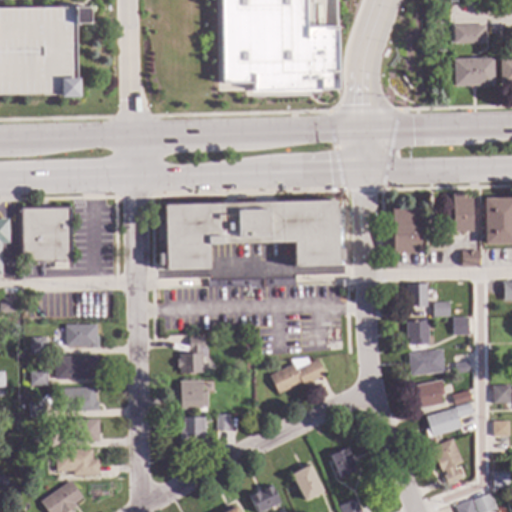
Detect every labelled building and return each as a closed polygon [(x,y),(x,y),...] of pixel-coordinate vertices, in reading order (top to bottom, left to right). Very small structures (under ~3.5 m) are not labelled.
[(219,84),(217,0),(302,0),(303,28),(335,28),(335,91),(249,92),(249,84),(219,84)] [(0,9),(87,8),(87,25),(71,25),(72,79),(76,79),(76,98),(57,98),(57,95),(0,95),(0,9)] [(483,45),(451,46),(451,27),(483,27),(483,45)] [(491,87),(450,88),(450,61),(490,60),(491,87)] [(511,86),(497,86),(497,60),(511,60),(511,86)] [(461,195),(461,198),(471,198),(470,233),(443,232),(444,216),(451,216),(451,194),(461,195)] [(511,244),(483,244),(483,197),(511,197),(511,244)] [(335,248),(342,248),(342,261),(335,261),(337,266),(292,267),(292,242),(207,244),(207,269),(164,270),(164,266),(158,266),(158,253),(164,253),(163,205),(334,202),(335,248)] [(69,262),(21,263),(20,209),(68,208),(69,262)] [(420,253),(392,253),(392,209),(420,209),(420,253)] [(8,243),(0,243),(1,275),(0,275),(0,219),(8,219),(8,243)] [(477,267),(460,267),(460,251),(477,251),(477,267)] [(511,300),(500,301),(500,281),(511,280),(511,300)] [(425,307),(405,307),(405,283),(425,283),(425,307)] [(16,314),(0,314),(0,295),(16,295),(16,314)] [(449,317),(432,318),(431,302),(448,302),(449,317)] [(468,335),(452,336),(451,317),(467,317),(468,335)] [(427,345),(409,345),(409,339),(405,339),(404,320),(426,319),(427,345)] [(96,337),(97,337),(97,348),(90,348),(90,346),(64,346),(64,325),(96,324),(96,337)] [(46,354),(28,354),(28,337),(46,337),(46,354)] [(203,347),(207,347),(207,357),(202,357),(202,373),(178,373),(178,368),(176,368),(176,360),(179,360),(179,354),(188,354),(188,338),(203,338),(203,347)] [(443,373),(409,376),(406,353),(441,350),(443,373)] [(97,379),(55,379),(54,355),(96,355),(97,379)] [(308,363),(317,361),(324,376),(302,386),(300,382),(276,392),(269,375),(292,365),(289,359),(306,358),(308,363)] [(470,372),(455,375),(453,364),(468,361),(470,372)] [(46,385),(29,386),(29,370),(46,370),(46,385)] [(201,392),(205,392),(205,412),(191,412),(191,409),(179,409),(178,381),(201,381),(201,392)] [(443,395),(439,396),(441,404),(419,409),(414,386),(440,381),(443,395)] [(509,403),(491,404),(491,386),(508,386),(509,403)] [(94,402),(98,402),(98,411),(59,411),(59,388),(94,388),(94,402)] [(470,400),(453,406),(450,395),(467,390),(470,400)] [(45,417),(29,417),(28,401),(45,400),(45,417)] [(471,413),(455,418),(459,429),(426,439),(423,430),(428,429),(424,416),(468,402),(471,413)] [(227,431),(215,431),(215,414),(228,414),(227,431)] [(201,443),(179,442),(179,426),(183,426),(183,417),(201,418),(201,443)] [(97,441),(73,442),(73,428),(69,428),(69,422),(73,422),(73,420),(97,419),(97,441)] [(508,437),(491,437),(492,421),(508,421),(508,437)] [(49,448),(32,449),(31,432),(48,431),(49,448)] [(462,461),(450,467),(452,471),(456,469),(461,478),(447,485),(442,476),(445,474),(443,471),(442,471),(431,448),(450,439),(462,461)] [(356,471),(338,479),(327,456),(346,448),(356,471)] [(92,460),(97,460),(98,476),(72,477),(72,472),(55,472),(54,450),(92,449),(92,460)] [(322,493),(303,502),(289,474),(308,465),(322,493)] [(509,489),(491,490),(491,474),(508,473),(509,489)] [(82,498),(74,504),(75,506),(65,511),(46,511),(39,501),(69,480),(82,498)] [(278,503),(260,511),(255,511),(248,496),(270,486),(278,503)] [(494,508),(484,511),(475,511),(471,501),(488,493),(494,508)] [(361,511),(340,511),(337,506),(355,498),(361,511)] [(474,511),(455,511),(453,507),(470,500),(474,511)]
